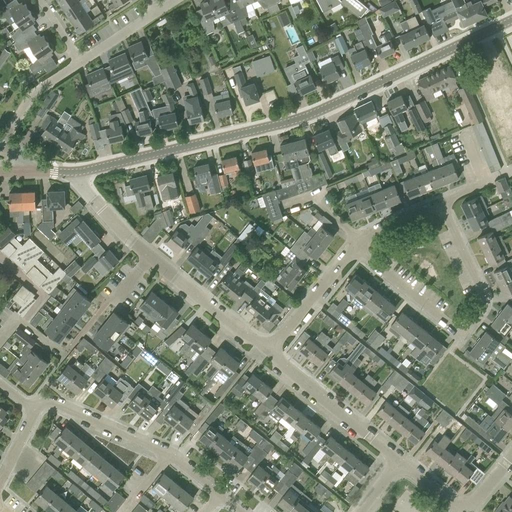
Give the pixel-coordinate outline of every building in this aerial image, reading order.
[(14,0),(7,5),(0,9),(0,19),(6,17),(12,15),(16,21),(30,12),(29,11),(30,10),(30,9),(30,8),(29,7),(29,6),(28,6),(27,6),(27,5),(26,5),(25,4),(23,6),(21,3),(19,4),(16,0),(14,0)] [(56,0),(64,11),(79,2),(78,1),(77,0),(56,0)] [(64,11),(71,23),(86,13),(81,5),(87,1),(85,0),(80,0),(78,1),(79,2),(64,11)] [(111,0),(113,3),(109,6),(107,7),(109,10),(127,0),(111,0)] [(218,17),(210,0),(208,0),(201,3),(200,4),(201,8),(202,9),(196,11),(200,20),(206,34),(214,30),(213,19),(218,17)] [(210,0),(218,17),(223,14),(231,23),(233,22),(238,33),(244,31),(242,25),(230,0),(210,0)] [(230,0),(242,25),(248,23),(245,17),(247,16),(247,12),(254,9),(251,2),(250,0),(230,0)] [(250,0),(251,2),(255,0),(256,0),(264,9),(267,7),(270,14),(275,12),(269,0),(250,0)] [(269,0),(275,12),(280,10),(277,4),(280,2),(279,0),(269,0)] [(316,0),(318,4),(322,11),(341,1),(361,17),(368,8),(357,0),(316,0)] [(383,18),(399,9),(395,0),(378,9),(383,18)] [(409,0),(415,14),(422,11),(416,0),(409,0)] [(470,0),(465,2),(467,6),(474,21),(487,15),(483,7),(497,1),(496,0),(476,0),(476,1),(477,2),(472,4),(470,0)] [(422,10),(429,26),(437,22),(429,6),(423,9),(422,10)] [(474,21),(467,6),(461,9),(460,8),(443,16),(446,23),(460,17),(464,26),(474,21)] [(20,27),(11,36),(15,42),(16,43),(33,31),(34,31),(36,30),(32,24),(34,23),(33,20),(35,19),(34,18),(34,17),(34,16),(34,15),(34,14),(33,13),(32,13),(32,12),(31,12),(30,12),(16,21),(20,27)] [(86,13),(71,23),(79,34),(99,20),(97,17),(91,21),(86,13)] [(357,21),(365,39),(369,48),(369,49),(376,46),(371,34),(372,33),(365,16),(357,21)] [(412,17),(406,20),(412,31),(418,43),(430,37),(426,28),(424,25),(421,26),(420,24),(416,26),(412,17)] [(412,31),(406,20),(399,23),(403,32),(401,33),(402,35),(400,37),(405,49),(418,43),(412,31)] [(393,39),(389,29),(382,32),(383,35),(379,37),(382,43),(376,46),(381,57),(395,51),(390,40),(393,39)] [(15,42),(13,44),(18,51),(23,49),(30,47),(34,53),(48,43),(47,42),(47,41),(48,41),(48,40),(47,40),(47,39),(47,38),(46,38),(46,37),(45,37),(44,37),(43,36),(41,37),(39,35),(37,36),(34,31),(33,31),(16,43),(15,42)] [(369,48),(365,39),(353,45),(354,47),(347,50),(341,35),(334,39),(341,54),(348,51),(356,69),(371,62),(365,50),(369,48)] [(155,77),(162,74),(160,69),(153,54),(147,57),(141,42),(128,47),(134,61),(132,62),(135,70),(140,68),(138,61),(143,59),(155,77)] [(33,63),(29,68),(34,74),(40,70),(41,70),(42,70),(42,69),(43,69),(43,68),(54,61),(50,56),(52,54),(50,52),(52,50),(52,49),(52,48),(52,47),(52,46),(51,45),(51,44),(50,44),(49,44),(48,44),(48,43),(34,53),(37,58),(33,63)] [(311,78),(310,75),(309,75),(304,64),(310,61),(306,53),(302,45),(296,48),(299,55),(293,58),(298,70),(287,75),(291,84),(295,82),(301,94),(316,87),(311,78)] [(0,54),(0,66),(10,53),(4,49),(0,54)] [(306,53),(310,61),(315,59),(312,51),(306,53)] [(112,71),(105,74),(110,84),(126,77),(134,74),(129,62),(125,53),(108,61),(112,70),(112,71)] [(319,69),(322,74),(326,83),(328,82),(329,83),(333,81),(332,80),(339,76),(337,71),(344,68),(338,55),(330,58),(333,63),(319,69)] [(160,69),(162,74),(169,91),(181,85),(172,64),(160,69)] [(241,97),(243,96),(246,104),(259,100),(253,83),(246,85),(240,65),(232,68),(239,88),(238,88),(241,97)] [(450,66),(433,73),(440,88),(448,84),(450,89),(457,86),(455,81),(456,81),(450,66)] [(110,84),(105,74),(103,68),(86,75),(90,84),(94,93),(103,89),(104,92),(112,89),(112,88),(110,84)] [(440,88),(433,73),(417,81),(421,90),(424,95),(427,100),(433,97),(431,92),(440,88)] [(199,79),(203,94),(211,92),(207,77),(199,79)] [(196,93),(192,83),(186,85),(190,95),(196,93)] [(469,120),(471,126),(482,121),(483,121),(474,100),(467,86),(459,90),(465,104),(472,119),(469,120)] [(41,105),(49,110),(59,95),(51,90),(41,105)] [(154,110),(153,110),(155,118),(158,117),(159,120),(161,130),(178,126),(176,116),(175,112),(172,103),(172,101),(173,101),(169,91),(161,94),(166,104),(166,107),(154,110)] [(186,110),(189,123),(204,120),(200,107),(201,107),(198,96),(198,97),(196,93),(190,95),(191,98),(189,99),(183,100),(184,102),(184,103),(186,110)] [(214,104),(215,107),(217,117),(232,113),(230,103),(229,100),(228,93),(212,96),(214,104)] [(142,96),(133,100),(138,114),(140,121),(135,122),(135,126),(138,135),(139,135),(140,137),(145,136),(146,133),(152,132),(150,122),(149,119),(153,118),(150,111),(146,101),(143,95),(142,96)] [(400,111),(407,108),(405,104),(401,95),(387,102),(391,111),(392,114),(393,114),(397,123),(404,120),(400,111)] [(354,109),(355,112),(356,112),(364,130),(378,123),(376,117),(378,116),(375,110),(371,101),(354,109)] [(430,115),(423,101),(415,105),(422,119),(430,115)] [(424,128),(414,107),(407,110),(418,131),(424,128)] [(120,111),(125,123),(133,120),(128,108),(120,111)] [(356,112),(355,112),(336,121),(340,130),(334,133),(339,142),(340,145),(350,141),(348,137),(364,130),(356,112)] [(110,142),(110,144),(116,143),(115,141),(124,139),(123,133),(128,131),(120,113),(108,116),(111,128),(105,129),(108,142),(110,142)] [(52,144),(52,143),(62,128),(56,124),(57,122),(56,121),(48,115),(40,127),(44,130),(40,136),(52,144)] [(471,126),(474,132),(484,128),(482,121),(471,126)] [(89,124),(93,140),(101,138),(96,122),(89,124)] [(388,136),(385,137),(389,148),(391,147),(394,155),(405,150),(401,142),(399,143),(389,123),(383,126),(388,136)] [(62,128),(52,143),(68,153),(78,139),(80,141),(85,135),(76,129),(72,127),(68,133),(62,128)] [(474,132),(476,138),(486,133),(484,128),(474,132)] [(313,136),(317,145),(319,149),(326,146),(330,155),(338,152),(332,139),(328,129),(313,136)] [(476,138),(479,143),(489,139),(486,133),(476,138)] [(303,181),(304,181),(310,179),(312,178),(311,175),(312,174),(311,168),(309,167),(308,163),(310,162),(308,154),(309,154),(305,138),(292,142),(300,172),(301,172),(302,178),(303,181)] [(479,143),(481,149),(491,145),(489,139),(479,143)] [(300,172),(292,142),(280,145),(282,155),(286,168),(292,167),(296,180),(302,178),(301,172),(300,172)] [(432,148),(431,145),(424,148),(426,153),(433,150),(432,148)] [(459,167),(456,158),(444,163),(438,145),(432,148),(433,150),(436,158),(437,160),(446,183),(458,178),(454,169),(459,167)] [(481,149),(483,155),(494,151),(491,145),(481,149)] [(266,149),(251,153),(256,172),(273,168),(270,155),(268,156),(266,149)] [(483,155),(486,161),(496,156),(494,151),(483,155)] [(315,156),(322,172),(325,179),(332,177),(322,153),(315,156)] [(401,157),(390,161),(392,167),(396,176),(402,173),(399,164),(403,162),(409,160),(407,154),(401,157)] [(486,161),(488,166),(498,162),(496,156),(486,161)] [(231,170),(232,177),(240,175),(236,157),(221,160),(224,172),(231,170)] [(434,169),(427,172),(434,188),(446,183),(437,160),(436,158),(431,160),(434,169)] [(250,160),(243,161),(246,173),(253,171),(250,160)] [(390,161),(373,168),(375,174),(392,167),(390,161)] [(498,162),(488,166),(491,173),(501,169),(498,162)] [(194,179),(196,188),(208,185),(210,194),(221,192),(217,174),(211,175),(208,164),(193,167),(196,178),(194,179)] [(414,172),(415,176),(422,192),(434,188),(427,172),(426,167),(414,172)] [(169,192),(170,197),(178,195),(172,173),(157,176),(161,194),(169,192)] [(218,176),(220,187),(228,184),(225,174),(218,176)] [(322,174),(316,177),(319,187),(326,184),(322,174)] [(127,196),(132,194),(135,193),(138,207),(144,206),(145,210),(153,208),(150,194),(144,196),(143,191),(150,190),(146,175),(129,180),(130,186),(125,187),(127,196)] [(422,192),(415,176),(403,181),(410,197),(422,192)] [(312,178),(310,179),(314,189),(319,187),(316,177),(312,178)] [(494,181),(496,186),(498,192),(499,192),(503,200),(507,199),(511,196),(511,193),(510,188),(509,188),(504,177),(495,181),(494,181)] [(310,179),(304,181),(308,191),(314,189),(310,179)] [(287,180),(280,181),(281,187),(282,189),(287,187),(289,186),(287,180)] [(303,181),(298,183),(302,193),(308,191),(304,181),(303,181)] [(298,183),(293,185),(296,195),(302,193),(298,183)] [(377,192),(370,194),(376,210),(388,206),(382,190),(379,183),(374,185),(377,192)] [(335,184),(325,188),(328,194),(338,190),(338,189),(335,184)] [(289,186),(287,187),(290,197),(296,195),(293,185),(289,186)] [(394,185),(382,190),(388,206),(400,201),(394,185)] [(262,194),(269,216),(280,212),(277,203),(278,201),(285,199),(282,189),(281,187),(262,194)] [(287,187),(282,189),(285,199),(290,197),(287,187)] [(42,209),(42,222),(50,229),(53,226),(53,221),(52,208),(54,208),(64,208),(64,191),(47,192),(47,199),(41,199),(42,209)] [(35,192),(22,193),(22,209),(35,208),(35,192)] [(23,223),(23,215),(22,209),(22,193),(9,193),(9,203),(9,210),(16,209),(17,216),(18,223),(23,223)] [(199,211),(194,194),(185,197),(190,214),(199,211)] [(370,194),(358,199),(364,215),(376,210),(370,194)] [(461,204),(467,217),(486,208),(486,209),(487,208),(486,208),(485,204),(481,195),(476,198),(470,200),(461,204)] [(364,215),(358,199),(346,204),(352,220),(364,215)] [(486,208),(467,217),(473,230),(482,225),(488,223),(484,216),(489,214),(486,209),(486,208)] [(169,210),(163,212),(166,227),(168,226),(174,224),(169,210)] [(313,216),(328,228),(332,223),(317,211),(313,216)] [(166,227),(163,212),(155,215),(156,220),(149,228),(150,229),(157,234),(162,228),(166,227)] [(280,212),(269,216),(271,221),(282,217),(280,212)] [(489,221),(492,226),(511,216),(510,212),(499,217),(489,221)] [(167,243),(166,245),(171,249),(172,247),(177,252),(183,244),(188,238),(193,241),(205,226),(212,218),(208,214),(202,216),(202,217),(195,226),(191,224),(189,227),(185,224),(180,225),(172,235),(166,243),(167,243)] [(511,216),(492,226),(495,232),(504,228),(511,224),(511,216)] [(77,218),(58,235),(65,243),(78,232),(92,247),(100,240),(97,237),(99,236),(94,231),(93,232),(83,220),(80,222),(77,218)] [(50,229),(42,222),(42,221),(36,227),(49,240),(55,234),(50,229)] [(0,232),(0,245),(2,247),(15,235),(7,226),(0,232)] [(146,226),(140,233),(143,236),(149,228),(146,226)] [(205,226),(193,241),(193,242),(198,245),(203,238),(210,230),(205,226)] [(311,228),(307,233),(324,247),(333,236),(321,227),(316,232),(311,228)] [(477,238),(483,251),(503,242),(500,236),(495,238),(492,232),(477,238)] [(302,251),(296,246),(291,252),(295,255),(296,255),(303,261),(308,256),(307,255),(309,253),(316,258),(324,247),(307,233),(303,238),(308,242),(302,251)] [(13,237),(0,249),(12,260),(19,253),(24,258),(36,245),(29,238),(22,245),(13,237)] [(230,246),(231,247),(226,254),(231,258),(242,245),(244,243),(237,238),(230,246)] [(503,242),(483,251),(489,264),(504,257),(503,256),(509,254),(503,242)] [(36,245),(24,258),(29,263),(22,270),(32,280),(44,267),(37,260),(44,252),(36,245)] [(186,259),(197,268),(207,256),(211,252),(210,252),(205,248),(202,252),(196,247),(193,251),(186,259)] [(98,261),(93,266),(102,276),(119,261),(108,249),(98,259),(99,260),(98,261)] [(289,263),(284,269),(298,280),(306,271),(301,267),(305,263),(303,261),(296,255),(295,255),(291,252),(290,251),(287,256),(292,260),(289,263)] [(93,256),(81,267),(80,268),(86,273),(98,261),(93,256)] [(218,265),(207,256),(197,268),(201,271),(200,273),(206,278),(207,276),(208,277),(218,265)] [(80,268),(81,267),(74,260),(63,270),(70,277),(80,268)] [(217,284),(227,292),(238,278),(243,272),(238,268),(233,274),(231,276),(227,273),(233,265),(229,262),(216,276),(221,280),(217,284)] [(511,279),(511,263),(493,272),(499,285),(511,279)] [(55,287),(66,274),(59,267),(52,274),(44,267),(32,280),(43,289),(50,282),(55,287)] [(298,280),(284,269),(279,275),(282,277),(279,280),(290,290),(298,280)] [(351,301),(355,296),(354,296),(365,282),(355,274),(344,288),(350,293),(349,294),(347,294),(348,301),(350,301),(351,301)] [(244,299),(246,297),(254,288),(245,281),(244,283),(238,278),(227,292),(236,300),(240,296),(244,299)] [(511,279),(499,285),(505,298),(511,294),(511,279)] [(354,296),(355,296),(364,304),(375,290),(365,282),(354,296)] [(35,295),(22,285),(11,299),(21,306),(16,312),(22,318),(32,306),(31,306),(35,301),(32,298),(35,295)] [(245,307),(255,315),(266,301),(261,296),(259,299),(255,296),(261,289),(256,285),(254,288),(246,297),(251,300),(245,307)] [(66,296),(68,297),(84,310),(91,302),(75,289),(72,293),(70,292),(66,296)] [(364,304),(374,312),(385,299),(375,290),(364,304)] [(142,314),(146,317),(160,299),(151,292),(139,308),(143,311),(142,314)] [(266,301),(255,315),(264,323),(268,319),(272,323),(276,318),(280,313),(271,306),(275,301),(270,296),(266,301)] [(68,297),(62,304),(62,305),(78,318),(84,310),(68,297)] [(152,315),(157,319),(157,320),(168,306),(168,305),(160,299),(146,317),(149,319),(152,315)] [(385,299),(374,312),(384,320),(395,307),(385,299)] [(61,310),(58,314),(72,326),(72,325),(78,318),(62,305),(62,304),(60,303),(57,307),(61,310)] [(326,310),(336,318),(340,314),(334,310),(337,306),(332,303),(326,310)] [(511,307),(507,303),(499,314),(511,323),(511,307)] [(157,320),(157,319),(154,323),(160,328),(155,334),(162,340),(173,326),(169,323),(177,312),(169,305),(168,305),(168,306),(157,320)] [(39,321),(44,316),(38,311),(33,317),(39,321)] [(114,312),(107,321),(123,334),(130,325),(114,312)] [(391,325),(401,334),(412,320),(402,312),(391,325)] [(50,316),(48,319),(65,333),(72,326),(58,314),(54,319),(50,316)] [(340,314),(336,318),(341,322),(345,318),(340,314)] [(511,325),(511,323),(499,314),(491,324),(505,335),(511,325)] [(322,320),(332,328),(336,323),(326,315),(322,320)] [(139,325),(143,320),(138,316),(134,321),(139,325)] [(65,333),(48,319),(45,323),(47,325),(43,329),(59,341),(65,333)] [(401,334),(411,342),(422,328),(412,320),(401,334)] [(107,321),(100,329),(116,342),(123,334),(107,321)] [(146,333),(150,328),(145,324),(141,329),(146,333)] [(179,350),(184,354),(201,332),(191,324),(181,337),(186,342),(179,350)] [(351,330),(356,334),(360,330),(354,326),(351,330)] [(18,328),(13,334),(14,335),(29,347),(34,341),(18,329),(18,328)] [(411,354),(415,357),(432,336),(422,328),(411,342),(417,346),(411,354)] [(116,342),(100,329),(93,338),(107,349),(111,344),(115,347),(118,343),(116,342)] [(360,330),(356,334),(362,339),(365,334),(360,330)] [(303,345),(299,349),(300,350),(299,352),(304,356),(306,355),(309,357),(326,336),(321,332),(313,342),(308,338),(310,336),(304,331),(297,340),(303,345)] [(346,331),(338,342),(343,346),(352,336),(346,331)] [(485,331),(477,342),(491,352),(503,361),(507,356),(501,352),(506,346),(504,345),(496,340),(493,337),(485,331)] [(201,332),(184,354),(189,358),(196,350),(200,353),(211,340),(201,332)] [(164,342),(168,346),(178,338),(174,333),(164,342)] [(370,345),(376,350),(385,338),(379,334),(370,345)] [(326,336),(309,357),(319,365),(325,358),(328,354),(331,350),(332,349),(326,344),(331,339),(327,335),(326,336)] [(432,336),(415,357),(419,361),(425,354),(430,358),(427,361),(433,365),(440,356),(436,352),(442,344),(432,336)] [(84,347),(93,354),(97,349),(83,338),(75,348),(80,352),(84,347)] [(6,341),(2,346),(7,350),(11,345),(6,341)] [(503,361),(477,342),(469,352),(476,357),(473,361),(484,369),(487,365),(483,363),(488,356),(504,369),(507,365),(503,361)] [(328,373),(338,381),(357,358),(362,351),(365,347),(360,343),(346,359),(344,358),(340,358),(328,373)] [(375,355),(365,347),(362,351),(367,354),(372,359),(375,355)] [(28,348),(19,359),(25,365),(25,364),(38,374),(47,363),(28,348)] [(210,379),(211,379),(230,355),(220,348),(214,355),(210,361),(213,363),(204,374),(210,379)] [(145,350),(140,356),(147,361),(152,355),(145,350)] [(383,356),(388,360),(391,356),(386,352),(383,356)] [(124,368),(132,359),(127,355),(120,364),(124,368)] [(196,368),(203,359),(198,355),(184,372),(189,376),(195,368),(196,368)] [(227,378),(239,363),(238,362),(239,360),(234,356),(233,358),(230,355),(219,369),(218,370),(211,378),(211,379),(215,382),(218,379),(223,383),(227,378)] [(25,365),(19,359),(16,357),(6,369),(0,364),(0,363),(0,373),(5,378),(11,371),(29,385),(38,374),(25,364),(25,365)] [(102,370),(110,361),(105,357),(103,360),(97,366),(90,375),(95,379),(102,370)] [(338,381),(348,389),(357,378),(352,374),(361,362),(357,358),(338,381)] [(208,363),(203,359),(196,368),(200,372),(208,363)] [(57,378),(67,385),(83,365),(76,360),(71,367),(68,365),(57,378)] [(115,365),(110,361),(102,370),(107,374),(112,368),(115,365)] [(160,362),(156,367),(161,371),(165,366),(160,362)] [(83,365),(67,385),(76,393),(83,385),(87,380),(82,376),(89,366),(85,363),(83,365)] [(398,368),(403,372),(406,368),(401,364),(398,368)] [(406,368),(403,372),(408,377),(412,372),(406,368)] [(386,381),(391,385),(399,375),(394,370),(386,381)] [(246,387),(253,393),(262,382),(252,374),(246,381),(241,377),(231,390),(239,397),(245,390),(244,389),(246,387)] [(348,389),(357,396),(372,378),(368,375),(362,382),(357,378),(348,389)] [(399,375),(391,385),(401,392),(404,388),(409,392),(414,387),(399,375)] [(126,398),(127,397),(133,388),(130,385),(124,380),(120,377),(113,386),(102,399),(112,407),(115,402),(120,406),(126,398)] [(179,377),(164,395),(170,401),(172,398),(179,390),(185,382),(179,377)] [(92,391),(102,399),(113,386),(103,378),(92,391)] [(219,388),(224,392),(232,382),(227,378),(223,383),(219,388)] [(372,378),(357,396),(367,404),(376,393),(371,390),(377,382),(372,378)] [(253,393),(248,398),(249,398),(253,401),(257,396),(263,401),(266,397),(272,390),(262,382),(253,393)] [(492,384),(488,389),(498,397),(501,392),(492,384)] [(128,404),(138,412),(157,389),(152,385),(144,395),(139,391),(141,389),(136,385),(133,388),(127,397),(131,400),(128,404)] [(420,398),(423,394),(414,387),(408,394),(418,402),(421,398),(420,398)] [(157,389),(138,412),(147,420),(158,407),(152,402),(161,392),(157,389)] [(498,397),(488,389),(485,394),(494,401),(498,397)] [(163,418),(173,426),(183,413),(183,412),(188,406),(179,399),(183,394),(179,390),(172,398),(173,398),(163,410),(167,413),(163,418)] [(423,394),(420,398),(421,398),(418,402),(427,410),(433,402),(423,394)] [(282,416),(282,417),(291,405),(281,397),(271,410),(266,406),(258,416),(263,420),(267,415),(276,423),(282,416)] [(183,413),(173,426),(182,433),(186,429),(191,433),(213,405),(208,401),(200,411),(193,420),(185,414),(183,413)] [(377,412),(386,420),(395,409),(385,401),(377,412)] [(254,412),(258,416),(266,406),(262,402),(254,412)] [(204,422),(209,426),(210,426),(225,407),(220,403),(204,422)] [(282,417),(292,424),(301,413),(291,405),(282,417)] [(386,420),(396,428),(405,417),(395,409),(386,420)] [(511,416),(503,409),(495,420),(507,430),(511,423),(511,416)] [(434,420),(440,424),(448,414),(443,410),(434,420)] [(301,413),(292,424),(297,428),(289,437),(294,441),(302,432),(301,432),(310,421),(301,413)] [(448,414),(440,424),(445,428),(453,418),(448,414)] [(396,428),(406,436),(420,419),(415,415),(410,421),(405,417),(396,428)] [(477,423),(468,416),(464,421),(479,433),(483,429),(477,423)] [(507,430),(495,420),(494,420),(489,416),(485,422),(490,426),(486,431),(498,441),(507,430)] [(420,419),(406,436),(416,444),(422,436),(425,433),(421,430),(428,422),(422,417),(420,419)] [(234,426),(238,429),(244,422),(240,419),(234,426)] [(320,429),(310,421),(301,432),(302,432),(311,440),(320,429)] [(244,422),(238,429),(242,432),(247,425),(244,422)] [(58,455),(64,449),(63,449),(75,435),(65,426),(53,441),(58,445),(53,451),(58,455)] [(199,439),(209,446),(219,433),(210,426),(209,426),(199,439)] [(469,437),(472,433),(466,429),(460,436),(466,441),(469,437)] [(276,444),(279,440),(282,436),(275,431),(269,438),(276,444)] [(209,446),(218,454),(229,441),(219,433),(209,446)] [(63,449),(64,449),(73,457),(85,443),(75,435),(63,449)] [(425,451),(435,459),(444,448),(444,449),(451,440),(444,435),(437,443),(434,440),(431,443),(425,451)] [(326,461),(340,444),(330,436),(323,444),(321,448),(325,452),(317,462),(322,466),(326,461)] [(248,453),(254,459),(268,442),(261,437),(248,453)] [(279,440),(276,444),(286,452),(289,448),(279,440)] [(218,454),(227,462),(238,448),(229,441),(218,454)] [(302,451),(307,455),(315,445),(310,441),(302,451)] [(477,446),(487,454),(491,449),(481,441),(477,446)] [(268,442),(254,459),(259,463),(267,453),(272,446),(268,442)] [(73,457),(83,465),(95,451),(85,443),(73,457)] [(238,448),(227,462),(231,465),(230,466),(235,470),(236,469),(237,469),(247,456),(242,452),(247,447),(242,443),(238,448)] [(335,459),(340,463),(349,452),(340,444),(326,461),(331,465),(335,459)] [(307,455),(302,461),(307,465),(311,459),(319,449),(315,445),(307,455)] [(435,459),(445,467),(453,456),(444,449),(444,448),(435,459)] [(83,465),(93,473),(104,459),(95,451),(83,465)] [(445,467),(454,475),(463,464),(464,464),(467,460),(463,456),(457,451),(453,456),(445,467)] [(349,470),(349,471),(349,472),(359,460),(349,452),(340,463),(349,470)] [(46,459),(52,463),(55,459),(50,454),(46,459)] [(283,454),(279,460),(284,464),(288,459),(283,454)] [(475,458),(471,455),(467,460),(464,464),(463,464),(454,475),(464,483),(468,478),(475,484),(484,473),(471,463),(475,458)] [(55,459),(52,463),(57,467),(60,463),(55,459)] [(93,473),(103,482),(115,467),(104,459),(93,473)] [(345,478),(354,486),(355,485),(369,468),(359,460),(349,472),(349,471),(344,478),(345,478)] [(45,461),(41,466),(50,474),(54,469),(45,461)] [(268,473),(271,469),(267,465),(264,469),(258,465),(248,478),(249,479),(247,481),(253,485),(254,483),(255,484),(257,486),(262,480),(268,473)] [(41,466),(37,471),(47,478),(50,474),(41,466)] [(274,478),(279,470),(274,466),(268,473),(257,486),(261,489),(260,491),(265,495),(266,493),(267,494),(270,489),(271,490),(273,488),(272,487),(278,481),(274,478)] [(115,467),(103,482),(113,490),(125,476),(115,467)] [(66,475),(72,479),(75,475),(70,470),(66,475)] [(279,480),(284,483),(292,474),(287,470),(279,480)] [(321,474),(327,479),(331,475),(324,470),(321,474)] [(37,471),(33,475),(43,483),(47,478),(37,471)] [(152,487),(162,495),(173,481),(163,473),(152,487)] [(278,503),(287,510),(302,493),(291,484),(297,477),(292,474),(284,483),(289,487),(287,489),(288,490),(278,503)] [(33,475),(30,480),(39,488),(43,483),(33,475)] [(75,475),(72,479),(77,483),(80,479),(75,475)] [(331,475),(327,479),(334,485),(337,481),(331,475)] [(39,488),(30,480),(26,485),(35,492),(39,488)] [(162,495),(172,503),(183,489),(173,481),(162,495)] [(69,488),(74,492),(77,488),(72,483),(69,488)] [(314,489),(317,493),(323,486),(319,483),(314,489)] [(34,499),(44,508),(56,493),(46,485),(34,499)] [(354,486),(346,495),(352,499),(360,489),(355,485),(354,486)] [(323,486),(317,493),(322,496),(323,494),(328,498),(332,493),(327,489),(323,486)] [(86,491),(91,495),(95,491),(90,487),(86,491)] [(77,488),(74,492),(79,496),(82,492),(77,488)] [(262,497),(266,502),(279,493),(276,488),(262,497)] [(183,489),(172,503),(182,511),(193,497),(183,489)] [(95,491),(91,495),(96,500),(100,495),(95,491)] [(116,492),(112,496),(121,504),(125,499),(116,492)] [(287,510),(289,511),(301,511),(307,505),(308,505),(311,500),(302,492),(302,493),(287,510)] [(44,508),(49,511),(57,511),(66,502),(56,493),(44,508)] [(140,501),(144,504),(149,499),(145,495),(140,501)] [(112,496),(108,501),(117,509),(121,504),(112,496)] [(503,502),(499,506),(505,511),(511,511),(511,499),(509,496),(504,502),(503,502)] [(88,504),(94,509),(97,504),(92,500),(88,504)] [(114,511),(117,509),(108,501),(104,506),(111,511),(114,511)] [(57,511),(74,511),(76,510),(66,502),(57,511)]
